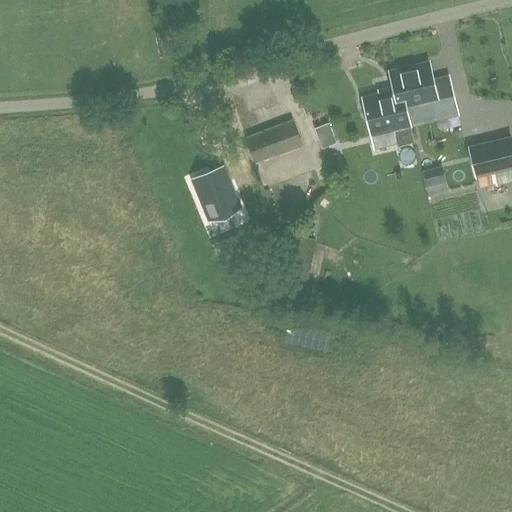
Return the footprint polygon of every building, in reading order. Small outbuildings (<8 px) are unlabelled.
[(162,55),(181,49),(174,29),(155,35),(162,55)] [(390,73),(393,87),(378,91),(378,94),(362,98),(371,136),(390,131),(394,133),(397,146),(413,142),(409,126),(410,126),(434,120),(431,106),(453,101),(447,78),(440,80),(440,83),(433,85),(427,64),(390,73)] [(292,121),(246,138),(255,162),(301,144),(292,121)] [(316,145),(331,141),(326,121),(310,125),(316,145)] [(476,174),(511,165),(511,141),(511,138),(470,148),(476,174)] [(328,164),(338,162),(336,153),(326,155),(328,164)] [(438,163),(417,169),(424,196),(445,190),(438,163)] [(238,207),(222,168),(194,180),(210,218),(238,207)] [(314,246),(282,239),(274,278),(306,284),(314,246)]
